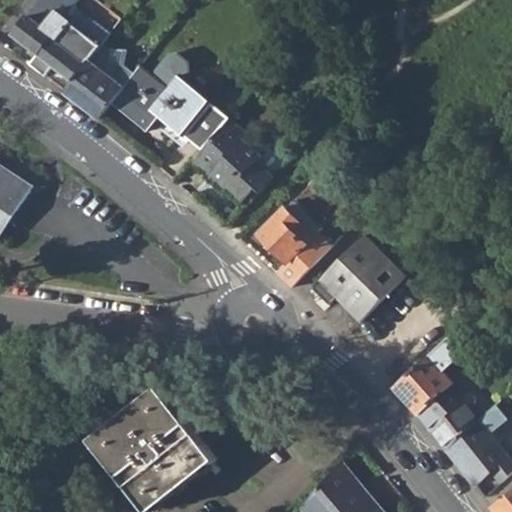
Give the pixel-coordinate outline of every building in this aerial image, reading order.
[(35,7),(15,34),(42,54),(55,37),(66,23),(53,14),(50,17),(43,27),(40,23),(46,14),(35,7)] [(53,14),(66,23),(71,18),(58,8),(53,14)] [(40,23),(43,27),(50,17),(46,14),(40,23)] [(42,54),(40,56),(74,82),(88,63),(69,48),(55,37),(42,54)] [(69,48),(88,63),(97,51),(77,37),(69,48)] [(74,82),(66,91),(101,118),(114,102),(137,73),(127,65),(129,50),(100,47),(97,51),(88,63),(74,82)] [(154,75),(143,66),(137,73),(114,102),(149,130),(155,122),(180,142),(186,134),(204,149),(232,119),(211,102),(212,101),(181,77),(171,89),(154,75)] [(204,149),(194,161),(224,188),(226,186),(243,202),(258,186),(262,191),(276,177),(259,160),(263,155),(245,138),(249,133),(232,119),(204,149)] [(0,164),(0,238),(11,221),(3,216),(25,181),(0,164)] [(3,216),(11,221),(34,186),(25,181),(3,216)] [(294,288),(336,245),(321,232),(305,216),(302,220),(287,207),(261,233),(289,262),(279,273),(294,288)] [(305,216),(321,232),(325,228),(309,212),(305,216)] [(367,234),(314,287),(332,305),(339,297),(363,322),(394,290),(409,275),(367,234)] [(445,371),(466,353),(452,336),(446,342),(432,356),(445,371)] [(431,355),(396,386),(421,414),(440,396),(455,383),(450,377),(445,371),(432,356),(431,355)] [(450,377),(455,383),(474,366),(469,360),(450,377)] [(161,386),(94,439),(152,511),(219,458),(161,386)] [(440,396),(421,414),(434,430),(449,449),(482,419),(472,407),(478,403),(478,397),(470,390),(455,405),(458,408),(455,411),(440,396)] [(482,419),(491,431),(501,423),(491,411),(482,419)] [(482,419),(449,449),(478,485),(494,470),(503,482),(511,474),(511,458),(491,431),(482,419)] [(385,511),(344,461),(299,511),(385,511)] [(511,511),(511,492),(495,506),(498,511),(511,511)]
